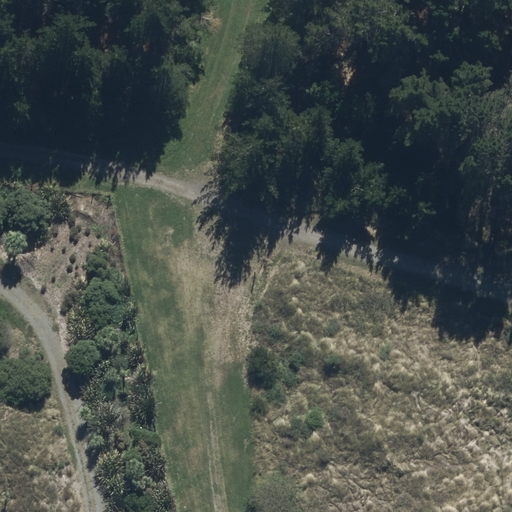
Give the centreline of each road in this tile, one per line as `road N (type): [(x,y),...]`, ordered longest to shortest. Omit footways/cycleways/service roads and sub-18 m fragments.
road 1 (track): [(232,511),(241,428),(198,180)]
road 2 (track): [(511,289),(289,223),(198,180)]
road 3 (track): [(0,280),(32,304),(64,351),(94,511)]
road 4 (track): [(198,180),(0,145)]
road 5 (track): [(198,180),(227,0)]
